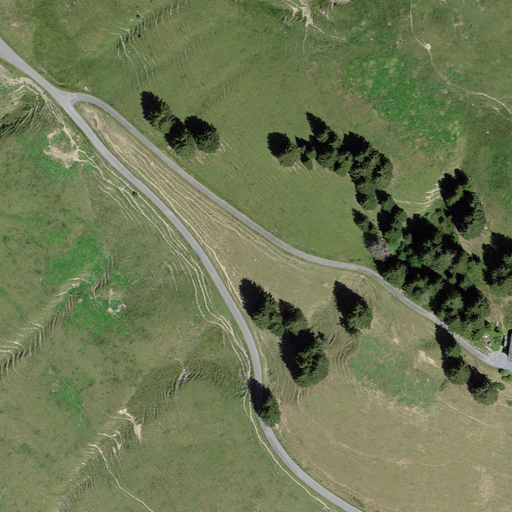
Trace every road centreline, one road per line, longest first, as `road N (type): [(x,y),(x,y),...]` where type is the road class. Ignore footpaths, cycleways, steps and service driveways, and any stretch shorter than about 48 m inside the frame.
road 1 (residential): [(511,368),(466,347),(373,273),(303,257),(274,240),(96,101),(61,102)]
road 2 (unclassified): [(350,511),(310,485),(270,441),(250,345),(210,267),(61,102)]
